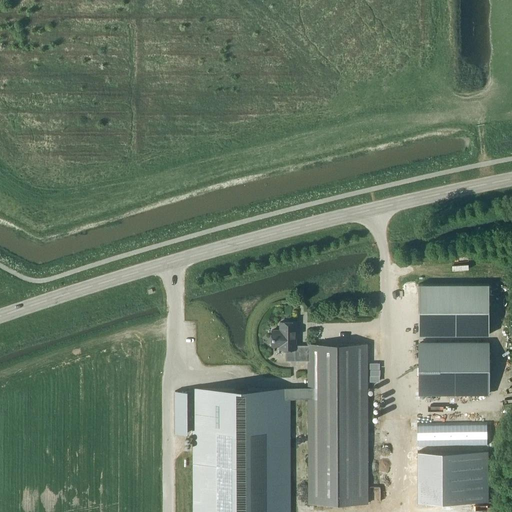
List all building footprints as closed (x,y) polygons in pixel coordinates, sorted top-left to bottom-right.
[(418,284),(418,335),(489,334),(489,283),(418,284)] [(368,503),(367,344),(308,344),(308,346),(296,346),(296,322),(280,322),(280,330),(272,330),(272,346),(286,346),(286,349),(290,349),(290,360),(308,360),(308,388),(308,402),(308,503),(368,503)] [(488,343),(420,343),(419,343),(419,393),(488,393),(488,343)] [(288,511),(288,402),(308,402),(308,388),(194,388),(194,390),(175,390),(175,432),(187,432),(187,423),(195,423),(194,511),(288,511)] [(415,450),(415,501),(488,501),(488,450),(415,450)]
